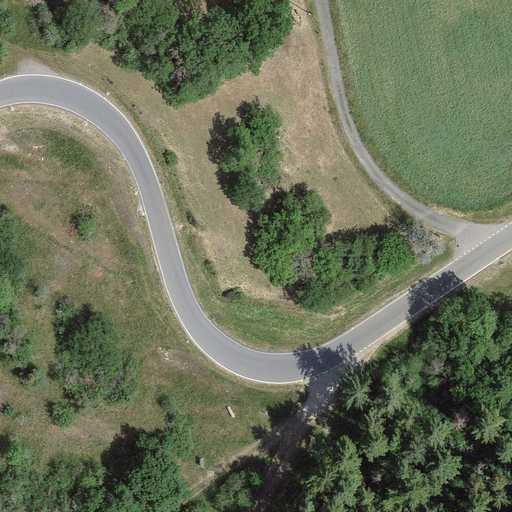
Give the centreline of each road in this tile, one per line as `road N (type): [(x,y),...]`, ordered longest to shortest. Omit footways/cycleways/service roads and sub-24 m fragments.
road 1 (tertiary): [(0,96),(36,88),(97,104),(143,160),(184,303),(220,348),(266,369),(327,361),(511,237)]
road 2 (track): [(173,511),(320,402),(327,361)]
